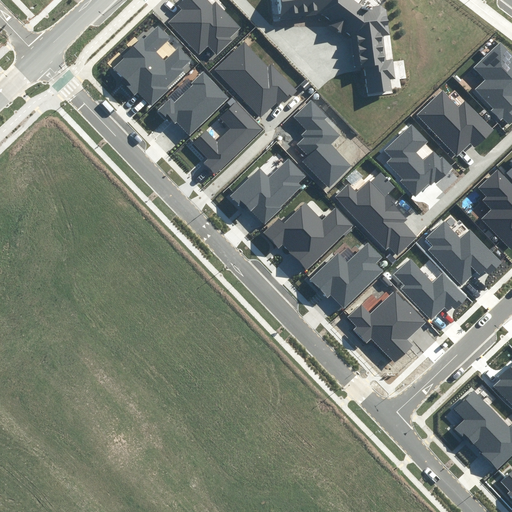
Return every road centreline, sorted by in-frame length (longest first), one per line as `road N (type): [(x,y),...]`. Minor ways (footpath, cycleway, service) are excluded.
road 1 (residential): [(387,420),(41,56)]
road 2 (unknown): [(12,511),(245,271)]
road 3 (residential): [(387,420),(511,299)]
road 4 (unknown): [(96,511),(0,400)]
road 5 (residential): [(476,511),(387,420)]
